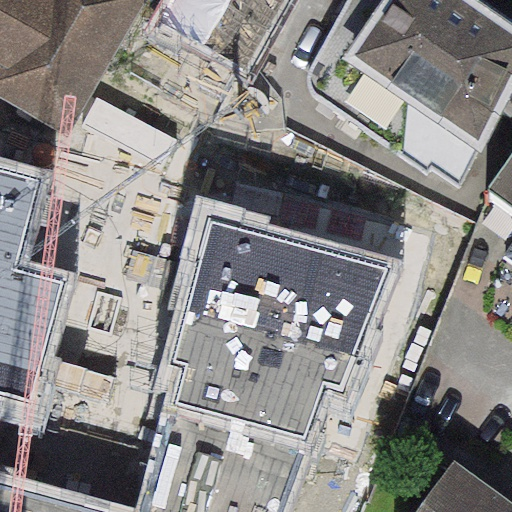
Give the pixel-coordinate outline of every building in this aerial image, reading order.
[(0,0),(0,111),(76,153),(99,95),(157,117),(187,62),(146,33),(155,1),(152,0),(0,0)] [(251,66),(286,0),(194,0),(180,28),(251,66)] [(511,68),(511,56),(434,0),(376,0),(315,83),(436,172),(511,68)] [(511,68),(436,172),(511,227),(511,68)] [(377,220),(246,171),(208,272),(339,321),(377,220)] [(384,321),(416,236),(380,222),(348,307),(384,321)] [(511,511),(511,493),(463,457),(420,511),(511,511)]
